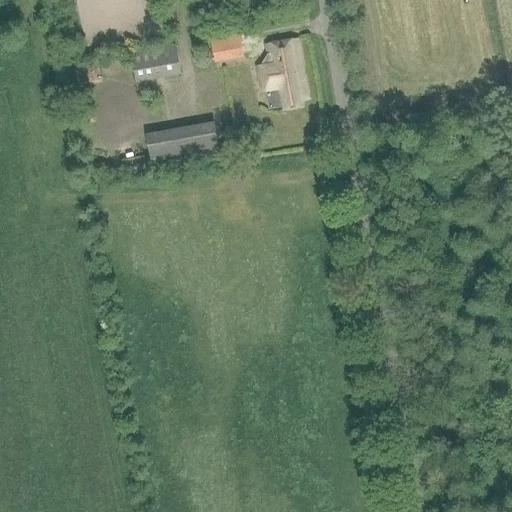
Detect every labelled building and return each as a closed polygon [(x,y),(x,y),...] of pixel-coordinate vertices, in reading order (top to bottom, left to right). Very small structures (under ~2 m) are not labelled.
[(238,32),(209,38),(214,63),(243,58),(238,32)] [(266,94),(281,91),(285,108),(302,105),(301,98),(309,96),(298,37),(266,43),(268,53),(269,53),(262,65),(255,66),(260,91),(265,90),(266,94)] [(130,54),(136,83),(180,75),(175,46),(130,54)] [(96,121),(93,97),(77,99),(80,123),(96,121)] [(214,122),(146,134),(152,169),(220,157),(214,122)]
